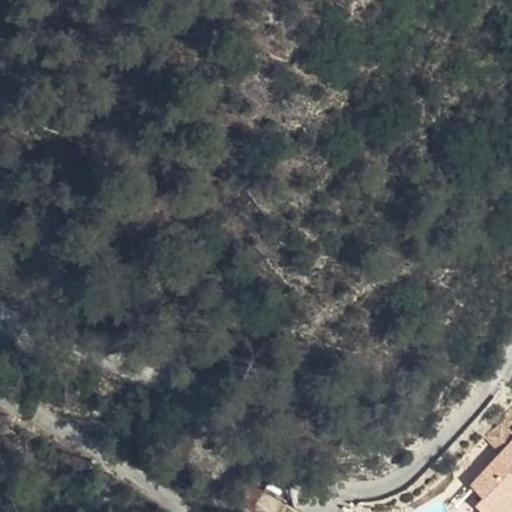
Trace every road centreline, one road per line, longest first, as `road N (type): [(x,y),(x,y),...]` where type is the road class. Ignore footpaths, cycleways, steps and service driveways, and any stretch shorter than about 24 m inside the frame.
road 1 (residential): [(511,356),(400,480),(356,491),(317,489),(161,385),(28,324),(0,295)]
road 2 (residential): [(0,394),(133,470),(184,511)]
